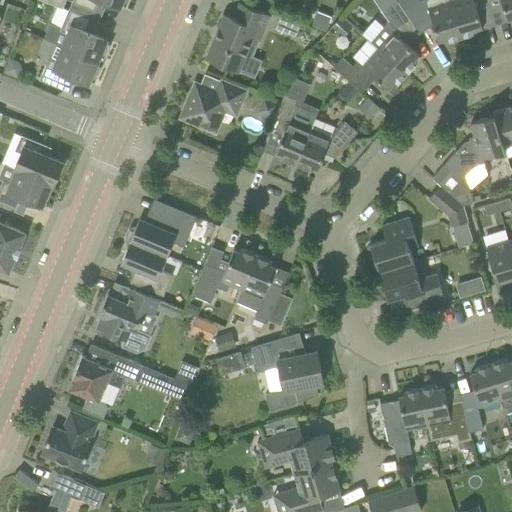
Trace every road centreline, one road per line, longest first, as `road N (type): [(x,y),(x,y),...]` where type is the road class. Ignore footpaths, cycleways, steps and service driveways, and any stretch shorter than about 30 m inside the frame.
road 1 (tertiary): [(0,433),(116,146)]
road 2 (residential): [(331,234),(460,88),(511,69)]
road 3 (residential): [(331,234),(116,146)]
road 4 (residential): [(511,331),(401,365),(359,346)]
road 5 (tertiary): [(116,146),(178,0)]
road 6 (residential): [(359,346),(348,384),(365,481)]
road 7 (residential): [(0,97),(116,146)]
